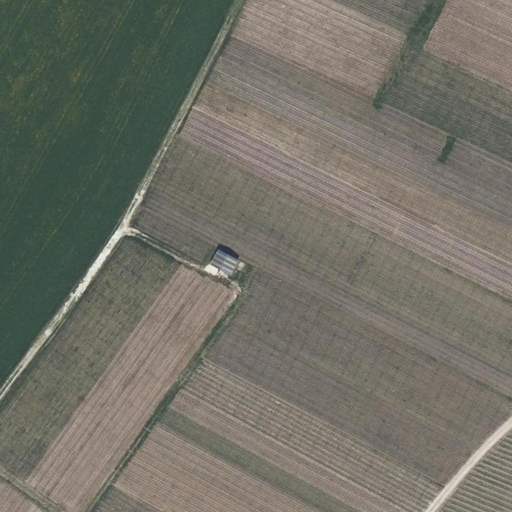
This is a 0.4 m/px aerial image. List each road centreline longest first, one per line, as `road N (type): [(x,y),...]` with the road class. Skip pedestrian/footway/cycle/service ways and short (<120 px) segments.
road 1 (track): [(0,395),(120,228),(212,275)]
road 2 (track): [(120,228),(238,0)]
